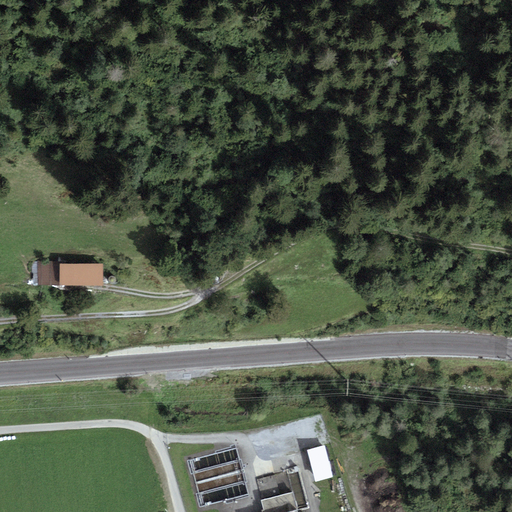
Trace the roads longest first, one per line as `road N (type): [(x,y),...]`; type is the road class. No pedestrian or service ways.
road 1 (track): [(0,324),(161,315),(336,227),(511,253)]
road 2 (primary): [(0,375),(389,345),(511,349)]
road 3 (residential): [(152,436),(124,424),(0,431)]
road 4 (track): [(78,291),(209,294)]
